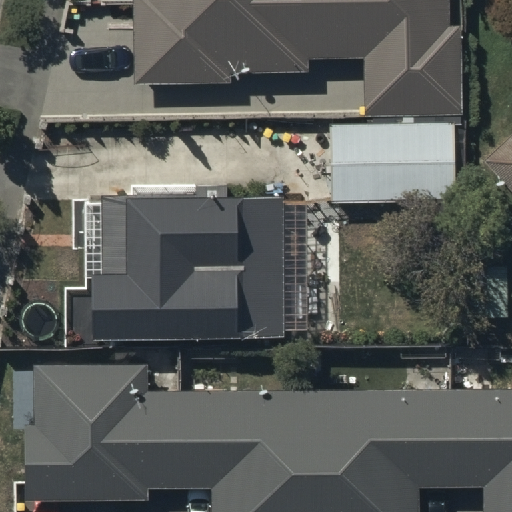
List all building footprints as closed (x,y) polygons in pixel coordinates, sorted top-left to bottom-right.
[(134,0),(136,89),(232,87),(232,77),(310,75),(309,63),(365,62),(365,119),(465,118),(463,30),(448,30),(447,0),(134,0)] [(455,124),(331,126),(332,206),(456,205),(455,124)] [(511,140),(485,165),(511,195),(511,140)] [(197,187),(197,200),(103,200),(103,279),(96,279),(96,345),(284,345),(284,200),(230,200),(230,187),(197,187)] [(509,320),(508,270),(471,271),(471,320),(509,320)] [(36,367),(36,429),(26,429),(26,505),(148,505),(148,493),(214,493),(213,511),(417,511),(418,491),(485,491),(484,511),(511,511),(511,394),(151,395),(151,367),(36,367)]
